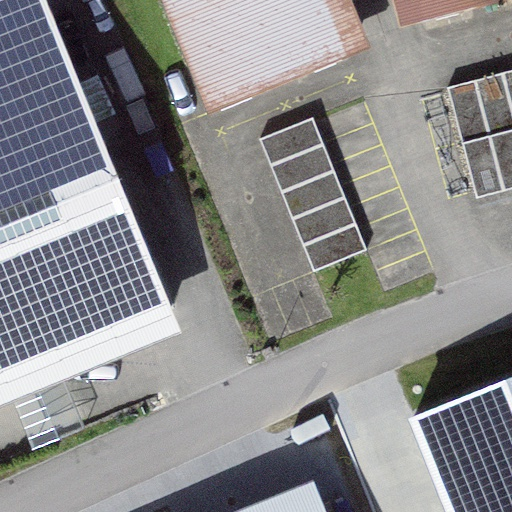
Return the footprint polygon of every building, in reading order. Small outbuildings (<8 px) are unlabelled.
[(0,388),(169,320),(38,0),(7,0),(0,3),(0,388)] [(346,45),(328,0),(158,0),(199,103),(346,45)] [(403,0),(409,23),(498,0),(403,0)] [(511,190),(511,75),(449,92),(478,200),(511,190)] [(366,252),(315,121),(264,140),(315,272),(366,252)] [(511,511),(511,377),(412,418),(449,511),(511,511)] [(322,511),(313,487),(249,511),(322,511)]
